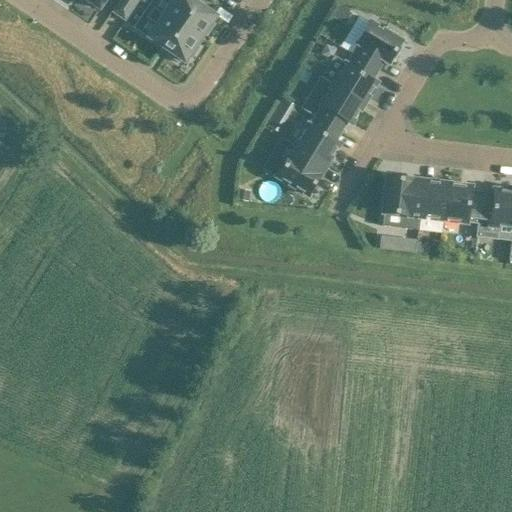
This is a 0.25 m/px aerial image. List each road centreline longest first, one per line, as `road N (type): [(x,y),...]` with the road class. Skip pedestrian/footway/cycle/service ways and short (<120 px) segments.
road 1 (residential): [(262,0),(197,93),(177,103),(17,0)]
road 2 (residential): [(383,141),(437,48),(491,43)]
road 3 (residential): [(383,141),(511,157)]
